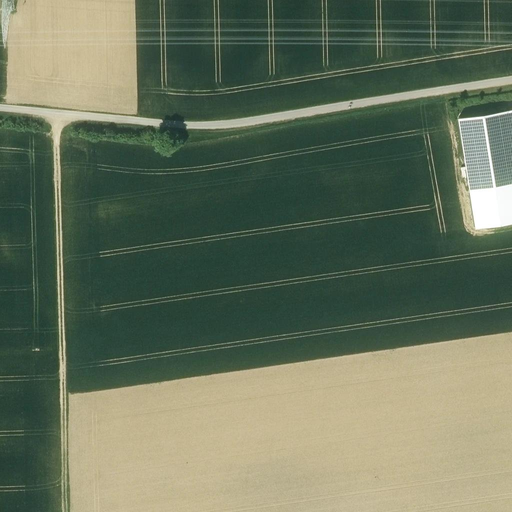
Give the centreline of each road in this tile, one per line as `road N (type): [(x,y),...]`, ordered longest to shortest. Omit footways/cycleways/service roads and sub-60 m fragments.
road 1 (track): [(511,81),(204,127),(0,110)]
road 2 (track): [(54,116),(66,511)]
